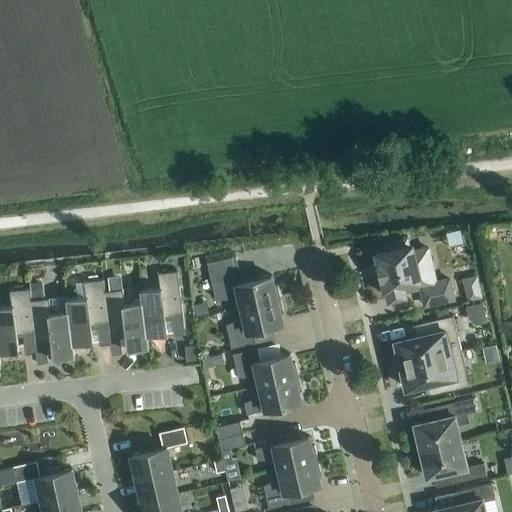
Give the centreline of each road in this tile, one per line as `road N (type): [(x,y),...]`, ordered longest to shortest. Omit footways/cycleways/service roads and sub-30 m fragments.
road 1 (residential): [(374,511),(318,270)]
road 2 (residential): [(84,389),(112,511)]
